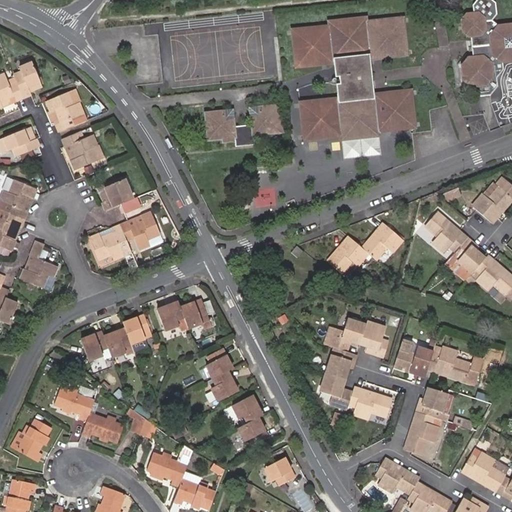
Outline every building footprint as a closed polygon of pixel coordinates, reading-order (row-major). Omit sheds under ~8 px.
[(472,10),(465,11),(459,17),(461,27),(469,34),(473,34),(476,54),(466,55),(461,61),(460,62),(462,79),(471,87),(472,92),(478,97),(490,95),(497,87),(496,78),(502,71),(503,70),(502,62),(511,60),(511,19),(497,22),(490,17),(495,11),(493,0),(472,0),(471,2),(472,10)] [(327,25),(289,30),(294,67),(335,62),(339,97),(335,97),(297,102),(302,139),(339,135),(336,111),(373,107),(376,131),(413,127),(408,89),(371,94),(368,59),(405,54),(401,18),(364,21),(363,17),(326,21),(327,25)] [(17,84),(23,99),(31,96),(29,92),(27,88),(38,83),(31,65),(20,70),(22,73),(13,77),(17,84)] [(14,103),(15,103),(23,99),(17,84),(9,87),(4,77),(0,78),(0,109),(2,108),(1,105),(7,102),(13,99),(14,103)] [(27,88),(29,92),(40,87),(38,83),(27,88)] [(55,125),(55,126),(58,133),(74,126),(85,121),(78,103),(80,102),(75,90),(67,93),(45,103),(49,113),(54,111),(59,124),(55,125)] [(265,134),(275,132),(282,132),(280,118),(280,114),(276,115),(275,105),(257,108),(258,116),(250,117),(251,124),(233,126),(232,119),(223,120),(222,111),(203,113),(206,140),(220,139),(233,137),(234,141),(234,146),(253,144),(252,139),(252,135),(265,134)] [(342,159),(379,155),(376,131),(373,107),(336,111),(339,135),(342,159)] [(258,116),(257,108),(249,108),(250,117),(258,116)] [(231,110),(222,111),(223,120),(232,119),(231,110)] [(49,113),(55,125),(59,124),(54,111),(49,113)] [(0,150),(2,155),(13,151),(16,158),(39,148),(31,129),(0,142),(0,150)] [(70,161),(74,170),(96,161),(91,149),(96,147),(91,136),(84,140),(80,132),(60,141),(64,148),(68,146),(74,159),(70,161)] [(68,146),(64,148),(70,161),(74,159),(68,146)] [(98,146),(96,147),(91,149),(96,161),(103,158),(98,146)] [(0,157),(0,164),(9,165),(9,159),(0,157)] [(96,187),(103,203),(110,200),(105,188),(123,181),(121,176),(96,187)] [(0,210),(23,220),(36,189),(8,177),(3,190),(6,191),(0,203),(0,210)] [(472,208),(478,213),(491,224),(496,218),(511,200),(511,185),(506,180),(501,177),(495,184),(499,188),(488,201),(482,196),(472,208)] [(103,203),(103,204),(106,211),(120,205),(132,200),(123,181),(105,188),(110,200),(103,203)] [(482,196),(488,201),(499,188),(495,184),(493,183),(482,196)] [(459,189),(442,196),(448,201),(462,195),(459,189)] [(132,200),(120,205),(124,215),(141,208),(136,198),(132,200)] [(23,220),(0,210),(0,246),(9,251),(11,246),(17,249),(19,243),(14,241),(23,220)] [(128,223),(121,226),(127,241),(134,238),(139,249),(149,245),(147,239),(159,234),(150,213),(141,217),(128,223)] [(454,253),(466,239),(460,235),(436,214),(424,228),(437,239),(432,244),(444,254),(449,248),(454,253)] [(121,226),(113,230),(100,235),(90,239),(99,260),(111,256),(113,261),(125,257),(120,244),(127,241),(121,226)] [(365,255),(373,261),(384,249),(390,254),(400,242),(382,226),(361,251),(365,255)] [(361,251),(347,239),(326,264),(340,276),(345,269),(351,263),(355,267),(365,255),(361,251)] [(472,275),(476,271),(485,260),(475,252),(469,247),(472,244),(466,239),(454,253),(451,257),(472,275)] [(42,251),(44,245),(36,242),(30,257),(34,258),(28,271),(24,269),(20,280),(41,289),(46,277),(51,279),(56,267),(43,261),(38,259),(42,251)] [(297,257),(302,251),(296,246),(292,252),(297,257)] [(47,253),(42,251),(38,259),(43,261),(47,253)] [(30,257),(24,269),(28,271),(34,258),(30,257)] [(448,261),(469,279),(472,275),(451,257),(448,261)] [(511,290),(511,278),(493,262),(487,257),(485,260),(476,271),(482,276),(477,281),(490,292),(495,287),(507,297),(511,290)] [(345,269),(340,276),(345,280),(350,273),(355,267),(351,263),(345,269)] [(0,319),(8,323),(16,304),(4,299),(7,292),(0,289),(0,319)] [(191,301),(182,305),(187,316),(190,326),(205,321),(207,327),(214,324),(211,314),(210,313),(206,301),(204,297),(197,299),(198,302),(192,305),(191,301)] [(182,305),(180,299),(173,302),(174,305),(169,307),(168,304),(159,308),(167,328),(182,322),(184,329),(190,326),(187,316),(182,305)] [(213,299),(206,301),(210,313),(211,314),(218,312),(213,299)] [(283,312),(276,316),(280,322),(286,318),(283,312)] [(128,326),(134,342),(148,337),(146,331),(153,329),(147,314),(139,317),(140,319),(135,322),(134,319),(126,322),(128,326)] [(351,339),(360,342),(366,324),(348,318),(344,331),(335,328),(330,346),(336,347),(348,351),(351,339)] [(366,324),(360,342),(368,345),(379,348),(377,353),(384,355),(389,340),(382,338),(386,326),(367,320),(366,324)] [(110,346),(113,355),(128,350),(127,345),(134,342),(128,326),(120,330),(121,333),(116,335),(115,332),(106,335),(110,346)] [(164,339),(181,336),(179,326),(162,330),(164,339)] [(103,349),(110,346),(106,335),(104,330),(96,333),(97,336),(92,338),(91,335),(82,338),(90,359),(105,354),(103,349)] [(137,351),(151,346),(148,337),(134,342),(137,351)] [(403,337),(394,365),(419,372),(426,374),(428,366),(433,350),(436,342),(436,339),(431,338),(427,348),(418,345),(416,352),(410,350),(413,341),(403,337)] [(443,345),(436,342),(433,350),(428,366),(466,378),(477,381),(484,358),(474,355),(471,361),(456,357),(459,349),(443,345)] [(379,348),(368,345),(366,350),(377,353),(379,348)] [(491,346),(488,354),(498,357),(500,349),(491,346)] [(228,368),(232,366),(228,359),(225,361),(223,356),(226,354),(223,347),(208,355),(211,361),(206,363),(213,376),(228,368)] [(328,373),(345,378),(349,365),(351,359),(354,360),(357,353),(348,351),(336,347),(328,373)] [(203,367),(197,370),(203,380),(209,377),(203,367)] [(232,376),(228,368),(213,376),(217,384),(212,386),(218,399),(238,389),(234,380),(230,382),(228,377),(232,376)] [(332,403),(347,408),(349,404),(353,391),(342,387),(345,378),(328,373),(322,392),(334,396),(332,403)] [(73,387),(64,383),(57,401),(67,405),(65,408),(75,412),(76,408),(85,412),(83,416),(91,419),(93,412),(99,398),(96,397),(99,388),(86,383),(84,387),(75,383),(73,387)] [(394,397),(362,387),(355,385),(353,391),(349,404),(357,406),(355,413),(368,417),(370,410),(388,415),(394,397)] [(428,386),(425,397),(423,403),(419,402),(417,410),(435,415),(440,417),(447,392),(428,386)] [(245,414),(248,421),(258,416),(259,415),(263,414),(259,406),(256,408),(253,403),(256,402),(252,394),(233,404),(240,417),(245,414)] [(435,415),(417,410),(405,448),(414,451),(424,454),(428,438),(436,440),(440,425),(433,423),(435,415)] [(346,414),(335,411),(332,423),(342,425),(346,414)] [(91,419),(85,436),(92,438),(94,433),(102,437),(102,439),(109,442),(110,439),(120,443),(127,425),(117,421),(118,418),(111,415),(109,418),(93,412),(91,419)] [(142,435),(147,421),(140,416),(136,413),(136,414),(134,418),(138,420),(133,431),(142,435)] [(246,422),(239,426),(245,440),(251,437),(255,444),(269,436),(265,429),(262,431),(259,427),(263,424),(258,416),(248,421),(246,422)] [(39,451),(44,442),(47,444),(51,436),(49,434),(53,426),(38,417),(33,425),(30,424),(26,431),(21,429),(12,445),(19,449),(41,460),(44,454),(39,451)] [(149,423),(147,421),(142,435),(151,439),(155,428),(149,423)] [(450,422),(448,427),(455,429),(454,434),(462,436),(465,426),(450,422)] [(174,486),(182,488),(184,481),(187,473),(190,466),(195,453),(191,450),(187,447),(181,462),(173,460),(175,456),(167,453),(165,457),(157,453),(151,470),(159,472),(158,476),(166,479),(167,476),(177,479),(174,486)] [(504,475),(508,467),(503,464),(474,448),(461,469),(495,489),(504,475)] [(285,466),(289,464),(285,456),(266,466),(272,478),(276,476),(280,483),(295,475),(291,469),(288,470),(285,466)] [(409,492),(417,480),(418,477),(385,456),(381,462),(376,473),(383,476),(379,484),(393,491),(397,485),(409,492)] [(508,467),(511,460),(511,458),(508,456),(503,464),(508,467)] [(222,477),(226,472),(216,465),(212,471),(222,477)] [(182,488),(176,503),(184,506),(186,501),(195,504),(194,508),(203,511),(204,507),(212,510),(218,493),(211,490),(212,487),(203,483),(205,479),(187,473),(184,481),(182,488)] [(504,475),(495,489),(503,493),(506,489),(511,492),(511,478),(511,480),(504,475)] [(8,506),(6,511),(25,511),(26,510),(30,511),(32,502),(28,501),(31,491),(36,492),(38,484),(15,479),(14,484),(7,483),(4,495),(7,495),(4,505),(8,506)] [(417,480),(408,496),(414,499),(410,507),(420,511),(425,511),(428,508),(435,511),(453,511),(458,504),(451,501),(417,480)] [(122,511),(128,496),(106,487),(102,495),(108,498),(105,506),(102,505),(99,511),(122,511)] [(511,492),(506,489),(503,493),(511,498),(511,492)] [(484,511),(489,506),(482,501),(479,506),(470,500),(463,496),(458,504),(453,511),(484,511)] [(479,506),(482,501),(473,496),(470,500),(479,506)] [(398,501),(391,511),(397,511),(402,504),(398,501)]
